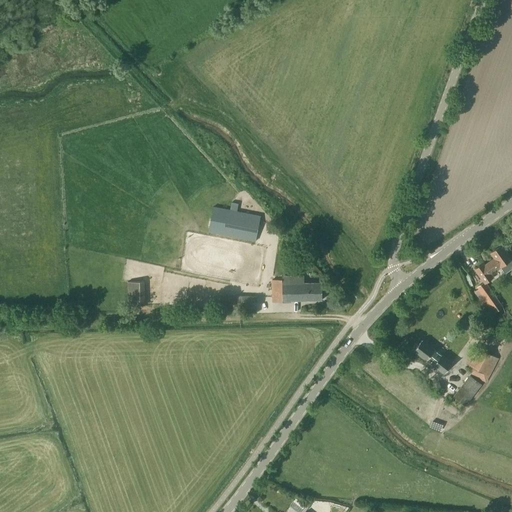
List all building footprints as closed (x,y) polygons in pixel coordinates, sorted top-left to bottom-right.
[(208,232),(238,238),(256,241),(260,216),(213,208),(208,232)] [(475,269),(484,282),(485,283),(493,277),(491,274),(500,266),(500,267),(501,266),(505,271),(511,265),(511,263),(509,260),(511,259),(501,245),(491,253),(494,258),(485,266),(483,264),(475,269)] [(282,276),(282,280),(272,280),(273,302),(291,302),(291,300),(322,300),(322,283),(304,283),(304,276),(282,276)] [(129,281),(130,303),(144,302),(143,280),(129,281)] [(485,283),(484,282),(476,287),(478,289),(474,292),(490,315),(495,312),(502,307),(492,293),(485,283)] [(256,309),(257,297),(220,295),(220,307),(256,309)] [(419,343),(414,350),(427,360),(429,357),(436,362),(433,365),(444,374),(452,363),(422,340),(421,341),(419,343)] [(485,382),(498,358),(477,347),(467,365),(473,367),(470,374),(485,382)] [(465,405),(481,384),(470,376),(454,397),(465,405)] [(294,498),(290,507),(299,511),(300,511),(305,503),(294,498)]
